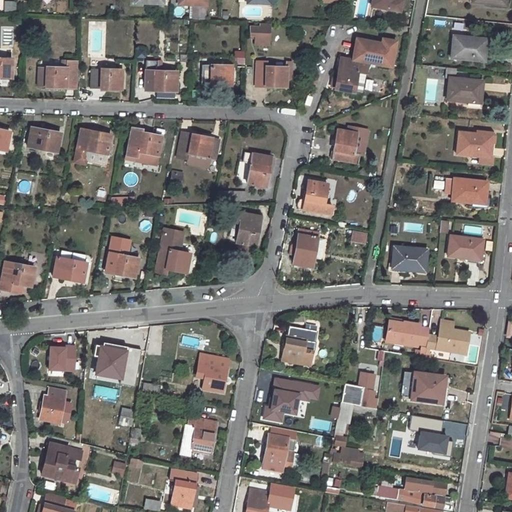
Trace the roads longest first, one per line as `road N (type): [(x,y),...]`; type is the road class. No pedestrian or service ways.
road 1 (residential): [(263,302),(297,130),(277,116),(0,107)]
road 2 (residential): [(263,302),(8,323)]
road 3 (residential): [(499,300),(366,295),(263,302)]
road 4 (residential): [(499,300),(465,511)]
road 5 (residential): [(224,511),(263,302)]
road 6 (residential): [(8,323),(23,458),(18,511)]
